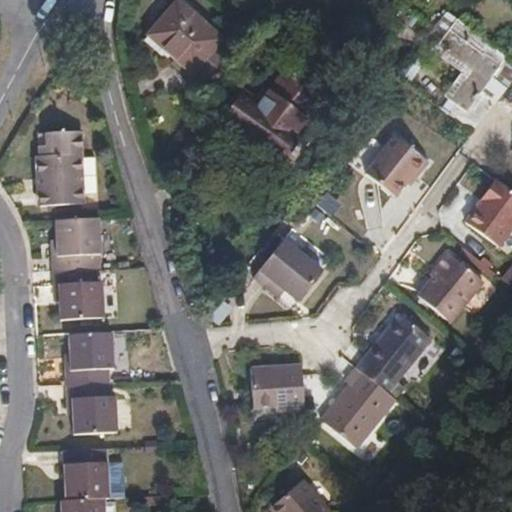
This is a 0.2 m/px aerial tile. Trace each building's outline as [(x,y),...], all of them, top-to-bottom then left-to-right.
[(191,73),(219,40),(177,3),(148,35),(191,73)] [(511,62),(447,14),(433,30),(443,37),(432,51),(460,74),(443,97),(453,105),(446,114),(472,133),(511,82),(511,62)] [(305,57),(290,77),(313,93),(326,71),(305,57)] [(313,93),(290,77),(284,72),(257,106),(246,98),(228,123),(291,168),(309,143),(296,134),(321,99),(313,93)] [(46,149),(38,150),(38,159),(36,160),(39,209),(84,206),(83,196),(96,195),(95,165),(81,165),(81,156),(80,152),(82,151),(81,135),(45,137),(46,149)] [(395,195),(404,183),(413,172),(418,176),(429,162),(397,135),(366,171),(395,195)] [(37,137),(38,150),(46,149),(45,137),(37,137)] [(413,172),(404,183),(409,187),(418,176),(413,172)] [(493,249),(511,222),(511,198),(491,183),(460,224),(493,249)] [(98,220),(55,223),(57,259),(52,260),(52,273),(96,271),(95,258),(100,257),(98,220)] [(270,284),(282,294),(294,304),(318,275),(280,243),(249,280),(263,292),(270,284)] [(410,296),(444,320),(476,280),(440,251),(432,261),(433,266),(410,296)] [(511,267),(508,264),(498,277),(511,288),(511,267)] [(96,271),(52,273),(53,287),(58,287),(60,323),(104,320),(101,285),(97,286),(96,271)] [(276,303),(282,294),(270,284),(263,292),(276,303)] [(394,315),(351,370),(383,394),(426,339),(394,315)] [(112,334),(68,337),(69,373),(65,373),(65,387),(109,385),(109,372),(113,371),(112,334)] [(273,415),(301,413),(297,375),(297,369),(247,372),(250,413),(273,411),(273,415)] [(353,450),(391,399),(383,394),(351,370),(341,383),(345,386),(318,422),(353,450)] [(109,385),(65,387),(66,401),(72,401),(73,436),(117,435),(115,398),(109,398),(109,385)] [(107,451),(62,454),(64,502),(104,501),(109,500),(107,451)] [(123,451),(107,451),(109,500),(125,500),(123,451)] [(278,511),(327,511),(300,480),(272,503),(278,511)] [(64,502),(61,502),(61,511),(104,511),(104,501),(64,502)] [(268,507),(271,511),(278,511),(272,503),(268,507)]
